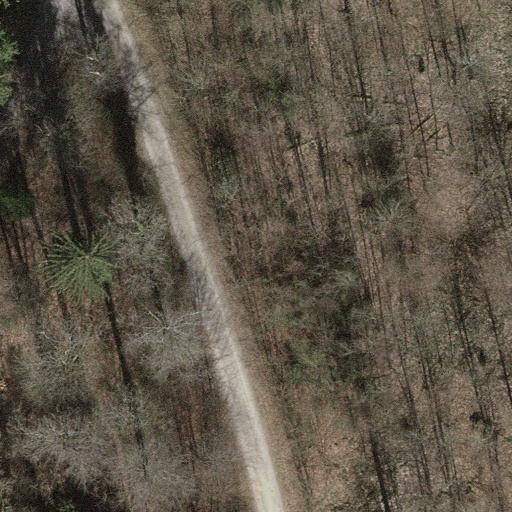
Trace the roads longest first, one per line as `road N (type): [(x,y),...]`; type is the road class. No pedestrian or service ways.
road 1 (track): [(261,511),(141,0)]
road 2 (track): [(0,152),(79,0)]
